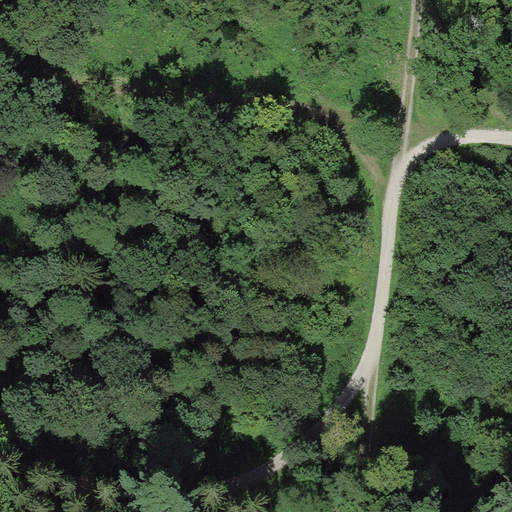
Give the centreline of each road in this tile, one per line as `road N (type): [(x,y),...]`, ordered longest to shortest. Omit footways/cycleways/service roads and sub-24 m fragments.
road 1 (track): [(0,74),(400,117)]
road 2 (track): [(335,511),(370,365),(400,117)]
road 3 (track): [(263,511),(222,495),(77,483),(0,462)]
road 4 (track): [(222,495),(302,447),(349,401),(370,365)]
road 5 (track): [(511,125),(475,87),(426,0)]
